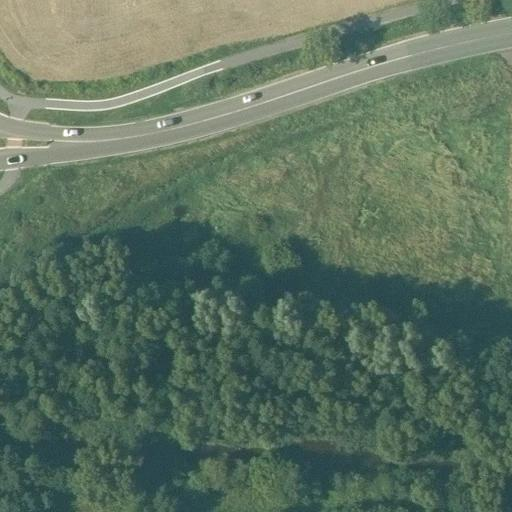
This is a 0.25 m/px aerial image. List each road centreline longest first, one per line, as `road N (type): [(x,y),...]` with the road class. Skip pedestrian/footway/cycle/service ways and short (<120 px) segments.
road 1 (secondary): [(0,143),(104,142),(289,95)]
road 2 (secondary): [(511,34),(289,95)]
